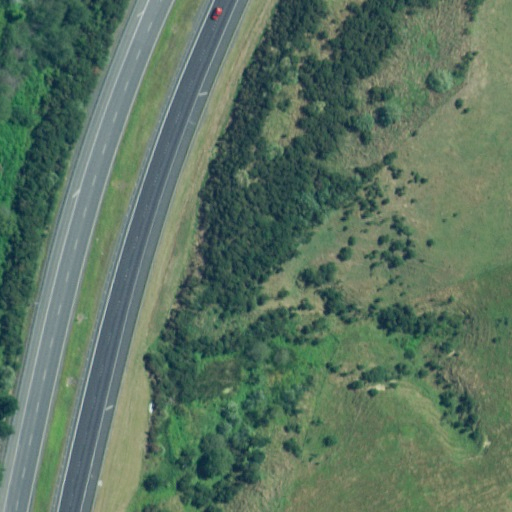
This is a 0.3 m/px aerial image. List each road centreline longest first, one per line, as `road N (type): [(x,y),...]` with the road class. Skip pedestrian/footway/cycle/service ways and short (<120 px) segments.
road 1 (trunk): [(213,0),(112,289),(60,511)]
road 2 (trunk): [(3,511),(76,204),(103,111),(150,0)]
